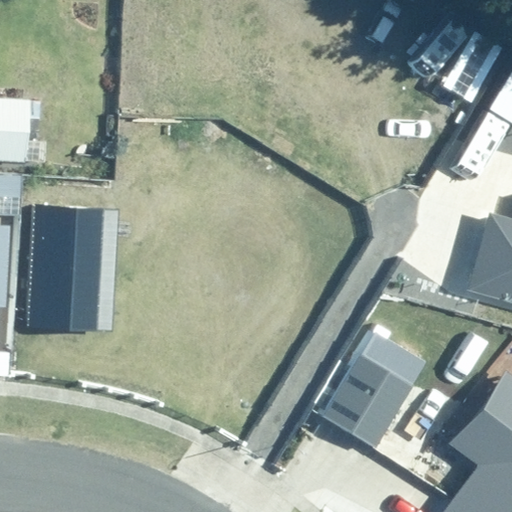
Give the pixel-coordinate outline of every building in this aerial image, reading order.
[(22,94),(0,93),(0,157),(20,159),(22,94)] [(112,331),(117,211),(31,207),(26,328),(112,331)] [(511,221),(491,216),(471,287),(511,298),(511,221)] [(0,308),(9,309),(14,223),(0,221),(0,308)] [(371,327),(318,412),(373,446),(426,360),(371,327)] [(481,465),(443,511),(511,511),(511,376),(507,372),(452,442),(481,465)]
